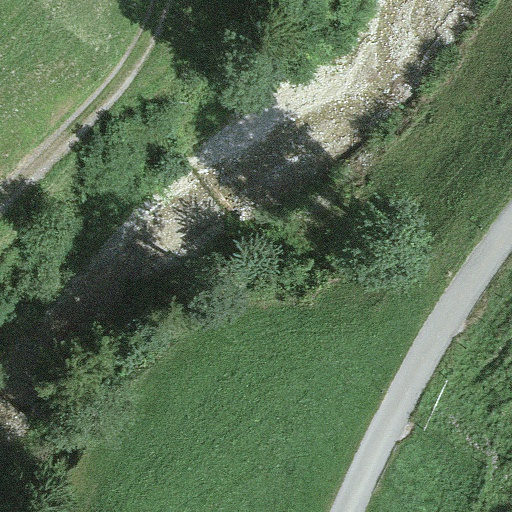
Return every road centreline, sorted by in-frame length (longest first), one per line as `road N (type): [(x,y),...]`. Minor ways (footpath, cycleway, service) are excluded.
road 1 (unclassified): [(511,224),(411,377),(345,511)]
road 2 (track): [(0,196),(116,81),(161,0)]
